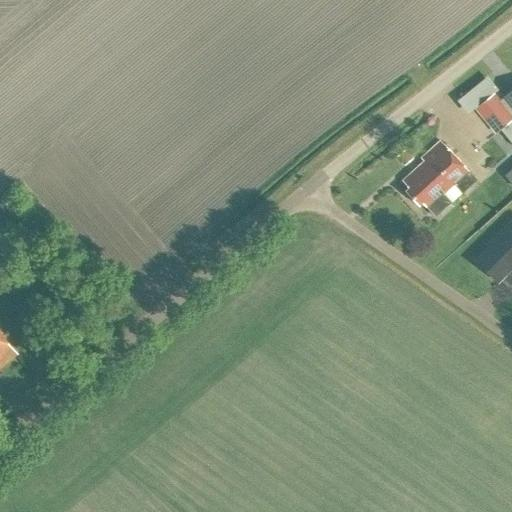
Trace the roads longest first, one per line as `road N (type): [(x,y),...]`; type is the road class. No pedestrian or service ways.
road 1 (unclassified): [(68,391),(306,191)]
road 2 (unclassified): [(306,191),(511,21)]
road 3 (unclassified): [(511,336),(306,191)]
